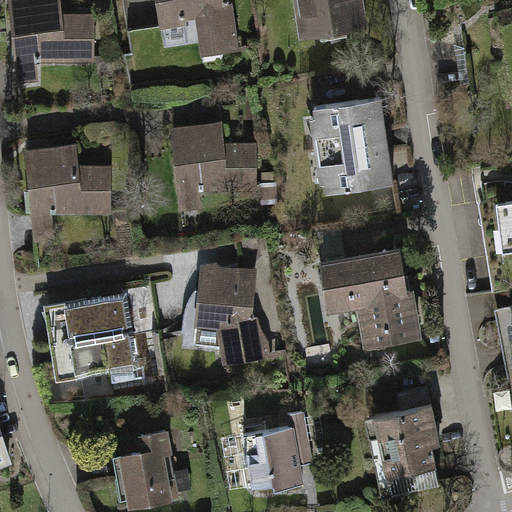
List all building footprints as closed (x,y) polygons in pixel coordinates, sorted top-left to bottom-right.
[(59,0),(9,0),(9,60),(94,65),(97,16),(60,17),(59,0)] [(232,0),(156,0),(165,53),(199,47),(201,64),(242,58),(232,0)] [(366,0),(293,0),(299,45),(372,31),(366,0)] [(389,106),(315,113),(323,198),(397,190),(389,106)] [(222,126),(176,128),(179,200),(266,196),(264,149),(221,151),(222,126)] [(78,146),(23,150),(25,215),(122,212),(120,170),(77,172),(78,146)] [(511,203),(502,205),(508,254),(511,253),(511,203)] [(410,249),(321,266),(331,316),(359,310),(366,353),(428,339),(410,249)] [(260,272),(213,266),(196,333),(219,334),(226,372),(274,362),(271,344),(257,319),(260,272)] [(151,295),(44,311),(56,389),(166,371),(151,295)] [(434,405),(365,421),(386,500),(448,488),(434,405)] [(0,418),(0,472),(17,467),(0,418)] [(299,426),(244,435),(253,499),(310,489),(299,426)] [(156,454),(119,459),(127,511),(150,511),(176,506),(169,460),(177,459),(171,433),(152,435),(156,454)]
